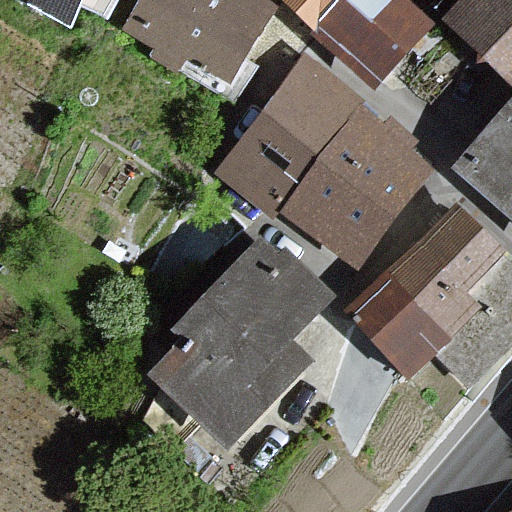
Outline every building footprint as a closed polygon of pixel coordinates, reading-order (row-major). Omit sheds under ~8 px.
[(102,0),(16,0),(85,41),(102,0)] [(272,0),(153,0),(133,35),(186,78),(197,67),(242,93),(289,11),(272,0)] [(282,0),(314,33),(378,93),(435,29),(404,0),(282,0)] [(511,0),(480,0),(458,25),(511,81),(511,0)] [(309,59),(221,177),(357,272),(436,175),(309,59)] [(511,128),(468,182),(511,217),(511,128)] [(459,210),(351,313),(412,383),(437,359),(485,314),(470,295),(509,255),(459,210)] [(190,347),(158,379),(232,452),(317,365),(297,345),(341,299),(291,251),(281,261),(265,246),(178,334),(190,347)] [(511,359),(511,257),(509,255),(470,295),(485,314),(437,359),(478,400),(511,359)]
